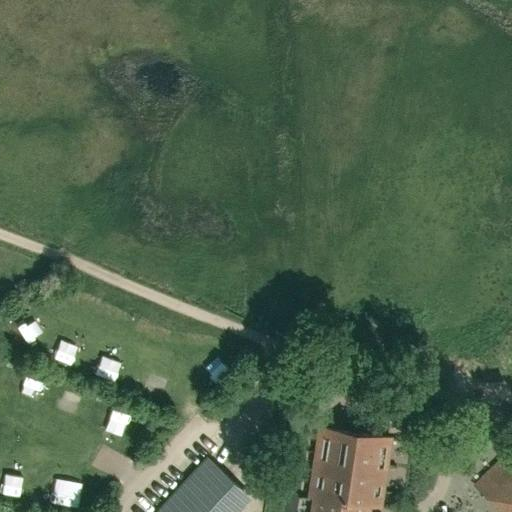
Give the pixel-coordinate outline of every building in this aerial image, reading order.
[(19,336),(36,324),(26,308),(8,320),(19,336)] [(48,329),(40,350),(66,358),(73,338),(48,329)] [(190,358),(199,373),(220,361),(211,346),(190,358)] [(92,348),(86,364),(101,370),(107,354),(92,348)] [(141,363),(133,383),(148,389),(156,369),(141,363)] [(13,365),(6,383),(28,390),(34,372),(13,365)] [(366,504),(366,505),(380,507),(390,438),(325,428),(315,497),(366,504)] [(502,511),(505,511),(511,505),(511,449),(476,485),(502,511)] [(217,511),(241,487),(209,458),(158,511),(217,511)] [(0,484),(8,485),(9,471),(0,470),(0,484)] [(63,497),(68,476),(45,470),(40,492),(63,497)] [(366,504),(315,497),(312,511),(365,511),(366,505),(366,504)]
